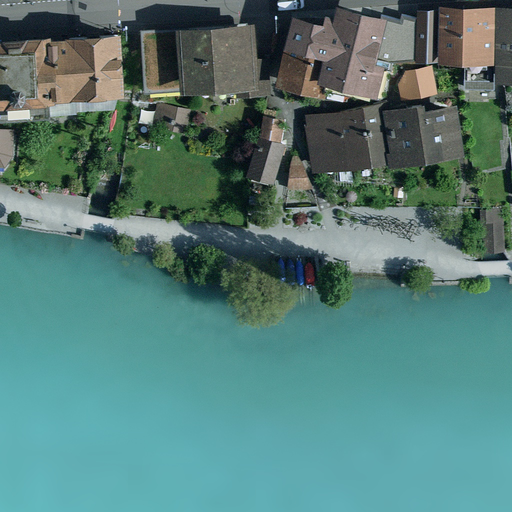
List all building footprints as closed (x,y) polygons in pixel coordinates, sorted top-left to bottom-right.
[(493,87),(495,10),(446,9),(439,10),(439,19),(445,18),(444,54),(466,55),(465,86),(493,87)] [(436,57),(437,19),(439,19),(439,10),(418,11),(418,17),(417,58),(436,57)] [(511,10),(501,10),(499,73),(511,73),(511,10)] [(383,90),(390,60),(417,58),(418,17),(402,13),(400,19),(381,14),(380,20),(357,14),(354,16),(339,12),(337,19),(325,16),(322,25),(296,18),(283,75),(309,81),(304,100),(318,101),(319,96),(335,99),(335,97),(344,99),(346,89),(357,91),(357,88),(379,93),(383,90)] [(265,88),(265,61),(248,62),(246,30),(185,33),(186,38),(146,41),(149,87),(191,84),(191,79),(229,77),(230,90),(265,88)] [(58,85),(59,91),(120,87),(116,34),(70,37),(70,40),(45,41),(45,39),(0,41),(0,115),(48,112),(47,85),(58,85)] [(399,82),(402,94),(430,88),(425,67),(406,71),(399,82)] [(364,113),(371,156),(394,152),(388,109),(387,99),(373,103),(362,105),(364,113)] [(166,103),(162,123),(184,129),(189,109),(166,103)] [(422,113),(421,104),(388,109),(394,152),(453,143),(448,109),(422,113)] [(342,117),(349,160),(371,156),(364,113),(362,105),(340,111),(342,117)] [(281,121),(264,116),(260,136),(278,140),(281,121)] [(307,117),(312,163),(349,160),(342,117),(341,117),(316,120),(315,116),(307,117)] [(0,162),(3,163),(9,154),(10,132),(0,130),(0,162)] [(251,167),(274,172),(283,141),(278,140),(260,136),(251,167)] [(293,156),(288,188),(310,184),(298,157),(293,156)] [(502,208),(483,209),(484,247),(503,247),(502,208)]
